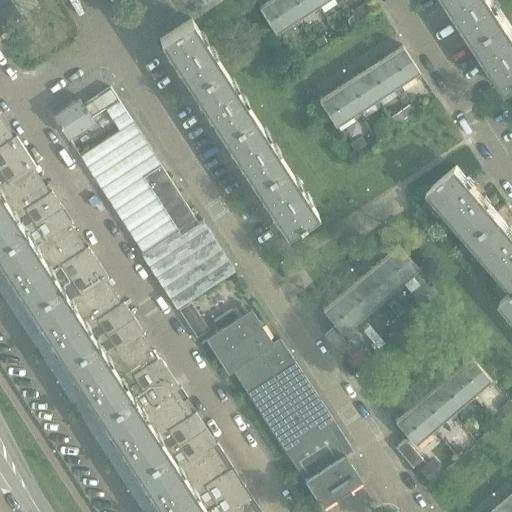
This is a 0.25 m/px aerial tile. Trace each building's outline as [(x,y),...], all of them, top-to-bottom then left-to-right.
[(0,0),(0,34),(23,20),(10,0),(0,0)] [(301,23),(298,19),(286,0),(270,0),(260,7),(277,33),(292,23),(296,27),(301,23)] [(321,9),(319,5),(315,0),(286,0),(298,19),(313,9),(317,13),(321,9)] [(448,0),(476,41),(507,21),(493,0),(448,0)] [(194,92),(226,71),(192,19),(160,39),(194,92)] [(511,86),(511,28),(507,21),(476,41),(507,90),(511,86)] [(403,46),(382,59),(398,85),(414,75),(417,79),(422,75),(403,46)] [(401,89),(398,85),(382,59),(362,72),(378,98),(392,89),(396,93),(401,89)] [(194,92),(224,137),(255,117),(226,71),(194,92)] [(381,102),(378,98),(362,72),(341,86),(358,111),(372,102),(376,106),(381,102)] [(360,115),(358,111),(341,86),(320,99),(337,125),(352,115),(356,119),(360,115)] [(111,88),(84,105),(95,121),(69,138),(143,252),(142,254),(177,309),(236,270),(203,220),(199,222),(111,88)] [(95,121),(84,105),(79,98),(54,114),(69,138),(95,121)] [(0,113),(2,112),(0,109),(0,168),(27,151),(16,134),(14,136),(0,115),(0,113)] [(224,137),(255,185),(286,164),(255,117),(224,137)] [(37,167),(27,151),(0,168),(0,247),(63,206),(52,190),(50,192),(35,169),(37,167)] [(255,185),(278,221),(287,234),(318,214),(286,164),(255,185)] [(429,192),(471,241),(500,216),(458,167),(429,192)] [(74,223),(63,206),(0,247),(0,260),(30,306),(99,262),(88,246),(86,248),(71,225),(74,223)] [(511,229),(500,216),(471,241),(511,288),(511,229)] [(399,244),(380,261),(400,284),(413,272),(418,276),(422,271),(399,244)] [(380,261),(361,277),(381,300),(394,289),(399,292),(403,288),(400,284),(380,261)] [(109,278),(99,262),(30,306),(65,362),(135,317),(124,301),(121,303),(106,280),(109,278)] [(384,303),(381,300),(361,277),(342,293),(363,316),(376,305),(380,308),(384,303)] [(224,309),(241,299),(231,282),(214,292),(224,309)] [(324,309),(338,326),(342,330),(344,332),(357,321),(361,325),(366,320),(363,316),(342,293),(324,309)] [(511,293),(501,303),(511,315),(511,293)] [(250,308),(238,316),(233,308),(214,321),(219,328),(205,337),(210,344),(228,373),(233,370),(319,500),(322,506),(362,479),(345,454),(353,449),(280,337),(273,342),(262,326),(250,308)] [(65,362),(101,417),(170,372),(160,356),(157,358),(142,335),(145,333),(135,317),(65,362)] [(338,333),(342,330),(338,326),(335,329),(333,327),(323,335),(340,356),(350,347),(338,333)] [(471,356),(452,372),(472,395),(485,383),(489,387),(493,382),(471,356)] [(181,388),(170,372),(101,417),(137,472),(206,427),(196,411),(193,413),(178,390),(181,388)] [(475,398),(472,395),(452,372),(434,388),(453,411),(466,399),(471,403),(475,398)] [(434,388),(415,404),(434,427),(448,415),(452,419),(456,414),(453,411),(434,388)] [(437,431),(434,427),(415,404),(396,420),(410,437),(414,441),(415,443),(429,432),(433,435),(437,431)] [(217,444),(206,427),(137,472),(163,511),(196,511),(242,482),(232,467),(229,469),(214,446),(217,444)] [(413,467),(413,466),(422,458),(410,444),(414,441),(410,437),(407,441),(405,439),(396,447),(413,467)] [(252,498),(242,482),(196,511),(257,511),(250,500),(252,498)] [(511,511),(511,506),(505,499),(489,511),(511,511)]
